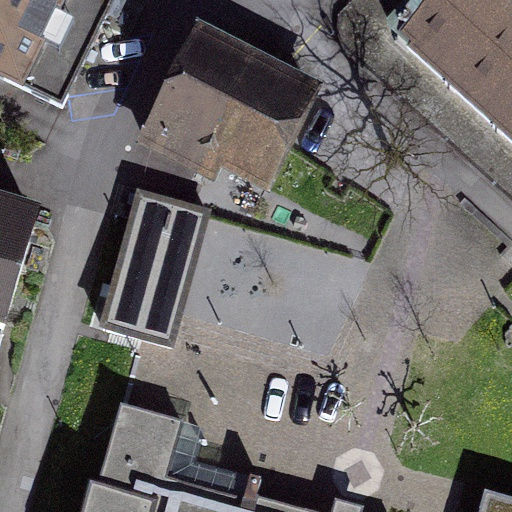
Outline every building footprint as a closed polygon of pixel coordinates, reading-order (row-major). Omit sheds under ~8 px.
[(112,6),(99,0),(0,0),(0,89),(57,118),(112,6)] [(511,0),(456,0),(412,55),(511,148),(511,0)] [(302,110),(186,55),(140,152),(256,207),(302,110)] [(0,332),(32,231),(0,221),(0,332)] [(251,511),(167,488),(181,439),(115,420),(88,511),(251,511)]
